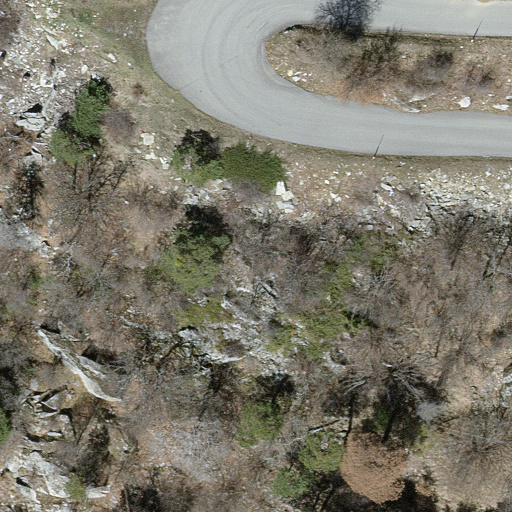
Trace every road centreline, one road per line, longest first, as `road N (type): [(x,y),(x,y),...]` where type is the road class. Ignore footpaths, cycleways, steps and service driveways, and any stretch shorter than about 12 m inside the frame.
road 1 (unclassified): [(511,143),(263,108),(223,83),(208,49),(212,18),(230,0)]
road 2 (unclassified): [(336,0),(408,13),(511,14)]
